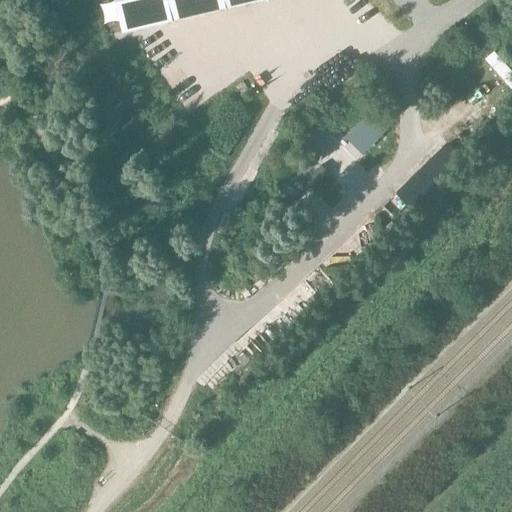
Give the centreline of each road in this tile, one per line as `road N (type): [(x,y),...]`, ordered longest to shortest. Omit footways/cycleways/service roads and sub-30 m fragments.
road 1 (track): [(95,511),(165,432),(220,317)]
road 2 (track): [(0,497),(55,439),(91,363)]
